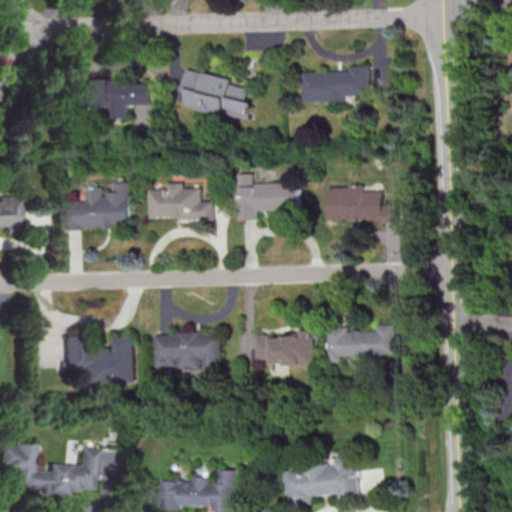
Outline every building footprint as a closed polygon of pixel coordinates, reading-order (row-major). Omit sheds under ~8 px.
[(352,70),(304,72),(305,102),(346,100),(346,94),(371,94),(370,65),(352,65),(352,70)] [(235,77),(187,68),(182,91),(186,91),(184,105),(252,118),(256,101),(252,100),(255,88),(234,84),(235,77)] [(239,219),(258,219),(258,209),(298,209),(298,182),(253,182),(253,173),(238,173),(239,219)] [(129,225),(129,181),(114,181),(114,192),(103,192),(103,187),(87,187),(87,201),(64,201),(64,229),(83,229),(83,226),(129,225)] [(151,217),(181,216),(181,220),(215,220),(215,200),(203,201),(202,187),(185,187),(185,182),(168,182),(169,188),(150,188),(151,217)] [(329,220),(380,218),(380,223),(401,222),(400,203),(384,203),(384,190),(364,190),(364,185),(328,186),(329,220)] [(0,228),(21,228),(20,194),(0,194),(0,228)] [(330,361),(343,360),(343,354),(397,353),(396,323),(377,324),(377,329),(348,330),(348,326),(329,326),(330,361)] [(155,333),(155,365),(177,364),(177,369),(202,368),(202,372),(221,372),(221,332),(155,333)] [(315,363),(314,332),(257,333),(257,358),(272,358),(272,364),(315,363)] [(134,335),(113,335),(113,347),(82,347),(82,335),(63,336),(64,367),(81,367),(81,382),(135,382),(134,335)] [(97,447),(79,446),(78,465),(48,463),(47,471),(32,469),(34,445),(0,441),(0,472),(9,473),(8,485),(36,487),(36,492),(67,494),(67,488),(94,490),(97,447)] [(120,477),(120,450),(98,450),(97,476),(120,477)] [(287,470),(290,505),(314,502),(313,495),(340,492),(341,500),(362,498),(359,469),(352,470),(351,456),(336,458),(337,464),(287,470)] [(239,469),(218,469),(218,477),(194,476),(194,481),(162,480),(161,508),(181,509),(181,504),(213,505),(213,510),(238,511),(239,469)]
